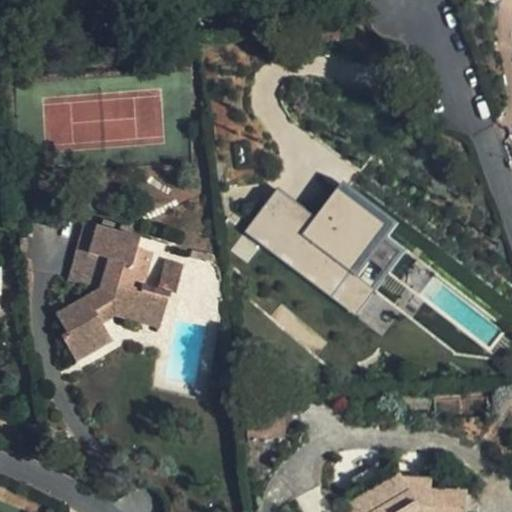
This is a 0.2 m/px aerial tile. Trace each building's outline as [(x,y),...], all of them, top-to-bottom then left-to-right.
[(282,82),(284,69),(266,66),(263,78),(282,82)] [(276,109),(265,93),(246,106),(254,117),(266,116),(276,109)] [(335,206),(309,240),(302,250),(296,246),(283,261),(336,303),(351,287),(342,280),(355,263),(378,232),(350,210),(346,215),(335,206)] [(247,265),(277,226),(259,212),(229,251),(247,265)] [(87,254),(95,226),(83,223),(67,278),(93,287),(101,260),(87,254)] [(149,242),(95,226),(87,254),(101,260),(93,287),(99,289),(55,314),(66,333),(60,336),(74,361),(111,341),(101,323),(114,317),(156,328),(167,294),(154,290),(139,286),(144,272),(140,270),(149,242)] [(302,250),(309,240),(303,235),(296,246),(302,250)] [(32,260),(32,239),(22,240),(22,260),(32,260)] [(162,263),(154,290),(167,294),(173,296),(181,269),(162,263)] [(371,277),(355,263),(342,280),(351,287),(359,293),(371,277)] [(276,466),(286,437),(248,432),(251,463),(276,466)] [(59,446),(49,462),(59,468),(68,451),(59,446)] [(358,488),(383,473),(378,465),(353,480),(358,488)] [(473,511),(475,503),(469,496),(466,496),(467,493),(431,490),(432,480),(403,477),(396,466),(383,473),(358,488),(345,496),(353,509),(351,511),(473,511)]
